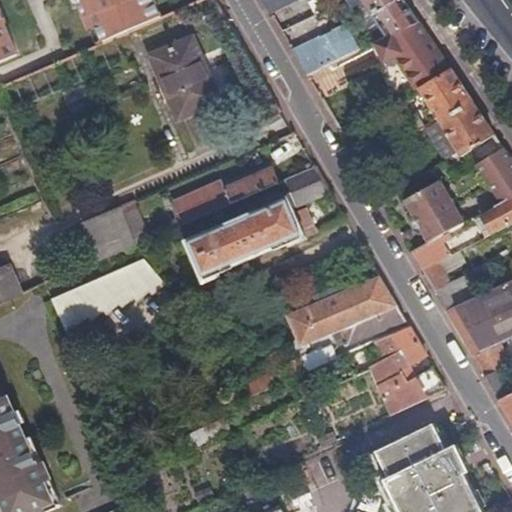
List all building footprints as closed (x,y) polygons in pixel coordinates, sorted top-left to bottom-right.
[(79,0),(92,31),(99,28),(105,42),(128,33),(137,29),(163,17),(155,0),(79,0)] [(262,0),(270,13),(296,0),(262,0)] [(346,0),(352,8),(362,2),(386,38),(418,21),(404,0),(346,0)] [(0,6),(0,63),(19,55),(5,24),(7,23),(0,6)] [(181,29),(174,13),(163,17),(137,29),(145,45),(181,29)] [(451,70),(418,21),(386,38),(375,43),(386,61),(397,57),(416,91),(417,90),(451,70)] [(308,77),(361,51),(358,46),(349,30),(347,27),(321,40),(320,38),(293,52),(308,77)] [(349,30),(358,46),(363,44),(363,37),(359,29),(353,27),(349,30)] [(0,106),(3,113),(0,114),(0,117),(4,116),(5,118),(139,59),(128,33),(105,42),(0,87),(0,106)] [(205,78),(210,75),(194,39),(152,58),(179,120),(217,104),(205,78)] [(386,61),(375,43),(372,45),(382,63),(386,61)] [(473,102),(451,70),(417,90),(437,121),(473,102)] [(495,136),(473,102),(437,121),(462,157),(495,136)] [(4,116),(0,117),(0,140),(12,135),(5,118),(4,116)] [(359,163),(383,150),(374,136),(350,149),(359,163)] [(14,138),(0,143),(0,166),(22,157),(14,138)] [(511,196),(511,161),(503,147),(477,164),(503,202),(511,196)] [(23,160),(0,169),(0,192),(31,179),(23,160)] [(316,168),(287,180),(298,205),(330,193),(316,168)] [(279,185),(279,184),(273,170),(226,190),(223,183),(176,204),(185,225),(279,185)] [(463,225),(465,223),(439,180),(404,201),(429,243),(463,225)] [(0,197),(0,217),(40,201),(33,184),(0,197)] [(511,225),(511,196),(503,202),(470,220),(481,235),(473,239),(476,244),(511,225)] [(289,247),(305,239),(287,198),(185,242),(203,284),(219,277),(217,272),(232,266),(233,268),(273,250),(273,247),(286,242),(289,247)] [(0,221),(0,244),(50,224),(42,204),(0,221)] [(136,245),(173,229),(167,214),(144,224),(136,204),(121,210),(136,245)] [(136,245),(121,210),(84,225),(100,263),(137,247),(136,245)] [(481,235),(470,220),(465,223),(463,225),(473,239),(481,235)] [(428,244),(412,253),(424,273),(439,264),(428,244)] [(450,283),(446,276),(466,265),(460,253),(439,264),(424,273),(447,313),(456,308),(477,299),(468,277),(450,283)] [(53,301),(67,334),(88,316),(92,320),(104,310),(108,313),(119,303),(123,307),(135,297),(138,301),(149,291),(152,294),(165,283),(145,260),(53,301)] [(0,277),(0,305),(24,295),(14,271),(0,277)] [(397,307),(380,277),(288,317),(300,348),(305,346),(342,330),(397,307)] [(511,282),(477,299),(456,308),(469,331),(460,335),(473,357),(501,344),(511,338),(511,282)] [(406,321),(397,307),(342,330),(349,346),(406,321)] [(392,415),(447,390),(434,368),(415,377),(409,366),(426,356),(409,327),(377,342),(388,361),(371,371),(392,415)] [(501,344),(473,357),(485,377),(497,371),(511,364),(501,344)] [(305,346),(300,348),(299,348),(301,354),(307,351),(305,346)] [(308,372),(338,359),(334,349),(304,362),(308,372)] [(232,391),(237,403),(308,372),(304,362),(303,360),(232,391)] [(485,377),(500,402),(511,395),(511,377),(511,375),(502,380),(497,371),(485,377)] [(511,422),(511,395),(500,402),(511,422)] [(0,502),(3,501),(7,511),(50,511),(62,507),(45,465),(39,467),(33,454),(30,455),(24,442),(27,440),(15,412),(12,414),(6,400),(0,403),(0,502)] [(188,440),(192,450),(232,432),(228,422),(188,440)] [(483,511),(451,448),(446,451),(433,425),(377,453),(389,478),(385,481),(400,511),(483,511)]
